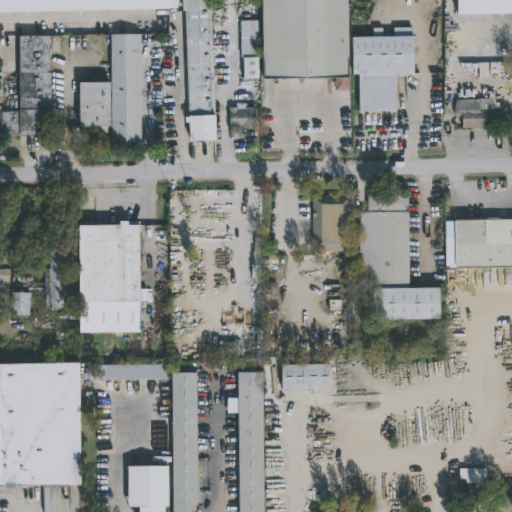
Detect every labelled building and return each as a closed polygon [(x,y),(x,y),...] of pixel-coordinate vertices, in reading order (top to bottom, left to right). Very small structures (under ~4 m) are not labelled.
[(0,0),(179,0),(180,8),(0,12),(0,0)] [(212,0),(213,5),(217,116),(219,116),(220,141),(194,142),(193,124),(189,124),(189,118),(191,118),(187,11),(185,11),(184,0),(212,0)] [(353,0),(354,43),(354,79),(351,79),(352,91),(338,91),(338,79),(271,80),(271,62),(268,62),(267,0),(353,0)] [(511,0),(511,15),(452,16),(451,0),(511,0)] [(256,57),(239,57),(239,20),(256,20),(256,57)] [(142,40),(144,145),(114,145),(114,127),(111,127),(110,142),(86,143),(87,128),(84,128),(84,84),(113,83),(112,36),(142,35),(142,40)] [(54,135),(3,136),(3,112),(22,112),(21,37),(63,36),(63,57),(54,57),(54,135)] [(399,74),(400,111),(363,112),(362,75),(357,75),(356,38),(418,37),(418,74),(399,74)] [(492,99),(491,129),(459,128),(459,114),(452,114),(453,100),(492,99)] [(246,104),(246,107),(258,107),(258,129),(231,127),(231,108),(237,108),(237,104),(246,104)] [(351,251),(315,251),(314,195),(352,195),(353,251),(351,251)] [(405,205),(405,212),(407,212),(408,288),(440,288),(440,319),(373,319),(373,287),(362,287),(362,279),(359,279),(358,213),(366,213),(366,197),(406,196),(406,205),(405,205)] [(511,264),(450,265),(449,223),(511,221),(511,264)] [(128,224),(128,228),(139,228),(139,291),(145,291),(145,302),(139,302),(140,333),(78,333),(77,229),(118,228),(118,224),(128,224)] [(59,250),(59,252),(63,251),(64,307),(56,307),(56,309),(50,309),(50,307),(44,307),(43,269),(49,268),(48,252),(59,250)] [(28,314),(10,313),(10,292),(29,293),(28,314)] [(0,485),(0,363),(79,363),(81,485),(0,485)] [(166,380),(93,381),(93,366),(166,365),(166,380)] [(330,390),(280,391),(280,366),(330,365),(330,390)] [(190,511),(170,511),(170,373),(194,372),(196,505),(190,505),(190,511)] [(237,511),(235,372),(261,372),(262,511),(237,511)] [(167,467),(168,507),(164,507),(164,511),(137,511),(137,506),(126,506),(125,467),(167,467)] [(463,479),(483,480),(482,498),(455,497),(455,478),(463,478),(463,479)] [(511,501),(509,501),(501,501),(501,481),(511,481),(511,501)]
